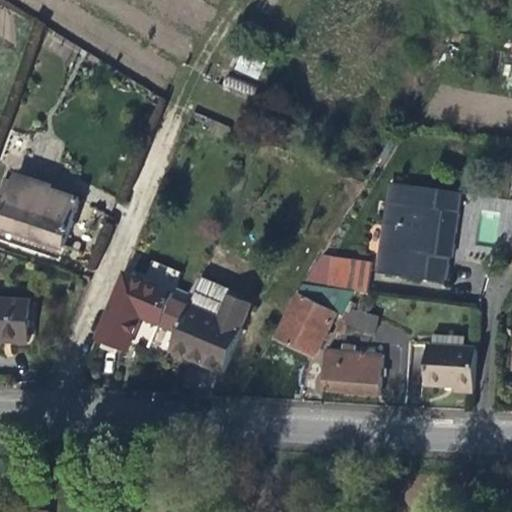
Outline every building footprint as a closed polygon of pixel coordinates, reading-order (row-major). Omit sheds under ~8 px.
[(18,179),(2,227),(66,248),(82,199),(18,179)] [(439,189),(392,183),(389,203),(379,272),(447,281),(450,257),(453,252),(455,239),(459,212),(436,209),(439,189)] [(328,289),(329,289),(356,293),(368,295),(373,263),(333,257),(328,289)] [(145,318),(180,333),(191,307),(174,301),(177,295),(127,274),(99,340),(130,353),(134,342),(137,337),(145,318)] [(299,295),(278,338),(301,350),(317,357),(337,314),(299,295)] [(191,306),(191,307),(180,333),(172,352),(204,365),(225,374),(245,329),(242,328),(252,306),(230,296),(220,319),(191,306)] [(0,299),(0,343),(3,344),(31,345),(33,302),(0,299)] [(353,311),(349,327),(376,334),(380,318),(353,311)] [(475,394),(477,358),(477,350),(465,350),(466,340),(432,338),(431,348),(427,348),(425,388),(455,389),(455,393),(475,394)] [(326,351),(323,394),(370,396),(381,397),(384,355),(357,353),(357,347),(344,345),(344,352),(326,351)]
